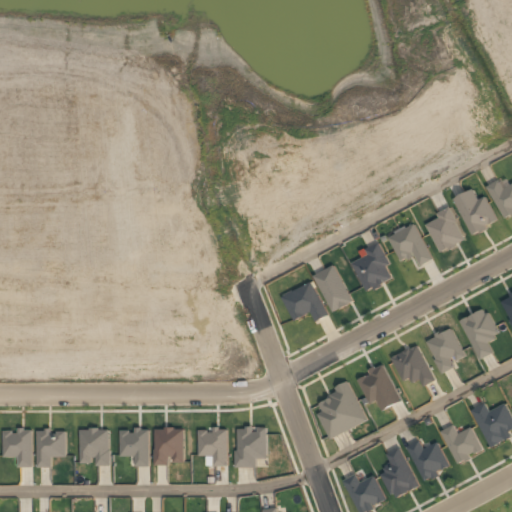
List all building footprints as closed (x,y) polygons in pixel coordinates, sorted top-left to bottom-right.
[(511,215),(511,177),(488,189),(503,220),(511,215)] [(454,199),(471,237),(498,225),(485,197),(478,200),(473,191),(454,199)] [(465,241),(452,211),(427,222),(441,252),(465,241)] [(433,259),(414,223),(388,236),(402,262),(415,256),(420,266),(433,259)] [(393,279),(386,266),(391,264),(379,242),(360,252),(363,257),(352,263),(367,292),(393,279)] [(354,302),(334,265),(314,276),(334,312),(354,302)] [(294,321),(312,313),(316,322),(328,316),(313,282),(283,296),(294,321)] [(511,296),(501,301),(511,326),(511,296)] [(480,360),(493,354),(488,342),(499,337),(486,310),(462,322),(480,360)] [(453,330),(428,341),(442,374),(455,368),(452,362),(464,357),(453,330)] [(423,387),(435,381),(418,346),(392,359),(405,385),(419,378),(423,387)] [(401,402),(382,366),(356,380),(370,406),(377,403),(382,412),(401,402)] [(368,422),(350,381),(336,387),(339,394),(320,403),(324,411),(319,414),(331,439),(368,422)] [(489,413),(485,405),(473,410),(489,447),(511,436),(511,420),(506,406),(489,413)] [(253,432),(253,426),(245,427),(245,429),(237,429),(237,450),(235,450),(235,467),(256,467),(256,458),(267,458),(267,427),(258,428),(258,432),(253,432)] [(80,430),(81,463),(92,463),(91,457),(96,457),(97,466),(111,466),(111,450),(110,450),(110,429),(100,430),(100,427),(90,428),(90,430),(80,430)] [(169,457),(169,465),(154,465),(154,449),(155,449),(155,430),(165,429),(165,427),(175,427),(175,429),(185,429),(185,463),(173,463),(173,457),(169,457)] [(198,430),(198,456),(213,456),(213,466),(228,466),(227,429),(220,429),(220,427),(214,427),(214,432),(208,432),(208,430),(198,430)] [(456,465),(483,453),(473,428),(457,434),(454,427),(442,432),(456,465)] [(4,431),(13,431),(13,433),(18,433),(18,428),(25,428),(25,429),(33,429),(33,467),(18,468),(18,457),(4,457),(4,431)] [(38,431),(45,431),(45,428),(51,428),(51,433),(57,433),(57,431),(67,431),(67,457),(52,457),(52,468),(38,468),(38,431)] [(120,430),(130,430),(130,433),(135,433),(135,428),(142,428),(142,429),(150,429),(150,467),(135,467),(135,457),(120,457),(120,430)] [(426,482),(451,468),(437,443),(425,450),(420,441),(407,449),(426,482)] [(382,471),(393,498),(417,488),(402,449),(387,454),(392,467),(382,471)] [(367,511),(388,502),(375,476),(361,482),(358,475),(345,481),(359,511),(367,511)]
